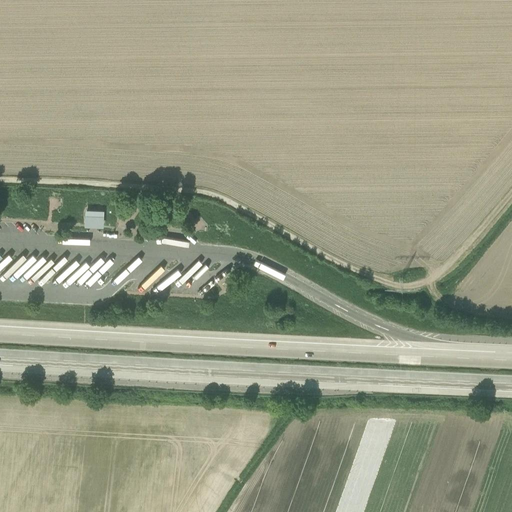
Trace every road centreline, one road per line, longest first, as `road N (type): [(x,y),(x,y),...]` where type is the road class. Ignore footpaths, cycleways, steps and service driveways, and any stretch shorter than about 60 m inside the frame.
road 1 (track): [(0,179),(208,192),(359,273),(404,288),(448,269),(511,193)]
road 2 (motorway): [(0,356),(511,384)]
road 3 (motorway): [(511,360),(0,333)]
